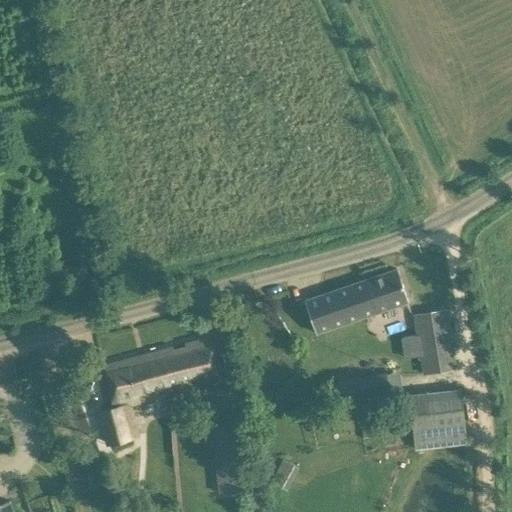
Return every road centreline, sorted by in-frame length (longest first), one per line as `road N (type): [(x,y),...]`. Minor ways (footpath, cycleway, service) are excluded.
road 1 (unclassified): [(511,185),(461,218),(131,317),(0,347)]
road 2 (track): [(356,0),(461,218),(490,511)]
